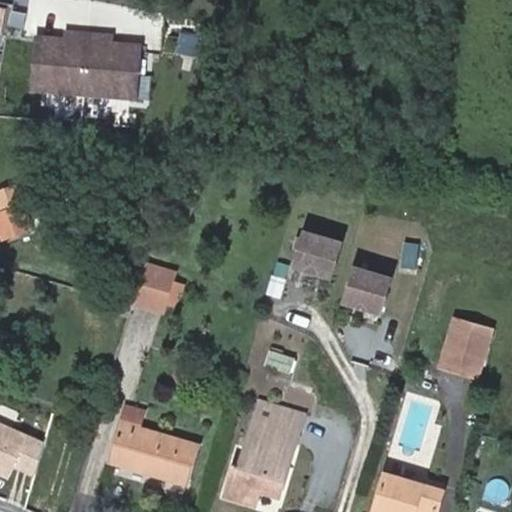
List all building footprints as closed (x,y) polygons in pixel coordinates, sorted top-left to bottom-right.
[(140,95),(144,43),(107,39),(108,32),(77,29),(77,37),(40,34),(35,86),(140,95)] [(0,231),(0,232),(28,223),(24,210),(34,206),(31,197),(21,201),(16,182),(0,187),(0,205),(0,207),(0,206),(0,231)] [(74,208),(79,198),(66,192),(62,202),(74,208)] [(190,214),(194,200),(179,196),(175,210),(190,214)] [(331,276),(341,242),(304,231),(294,266),(331,276)] [(176,270),(147,261),(133,303),(163,313),(166,304),(173,281),(176,270)] [(381,311),(391,277),(354,267),(345,300),(381,311)] [(280,297),(285,280),(272,275),(266,293),(280,297)] [(173,281),(166,304),(179,309),(187,285),(173,281)] [(441,375),(477,385),(490,340),(454,330),(441,375)] [(294,357),(271,350),(265,365),(290,372),(294,357)] [(274,418),(278,405),(261,400),(240,467),(234,466),(225,496),(255,504),(259,489),(279,495),(300,426),(274,418)] [(0,402),(0,415),(17,422),(21,411),(0,402)] [(304,413),(278,405),(274,418),(300,426),(304,413)] [(122,423),(143,429),(148,411),(127,406),(122,423)] [(20,459),(30,430),(0,419),(0,464),(16,470),(20,459)] [(143,429),(122,423),(111,461),(186,484),(197,445),(143,429)] [(38,464),(47,436),(30,430),(20,459),(38,464)] [(394,464),(390,475),(407,480),(410,468),(394,464)] [(436,511),(443,490),(407,480),(390,475),(386,474),(375,511),(436,511)] [(271,511),(280,511),(284,498),(266,492),(261,509),(271,511)]
